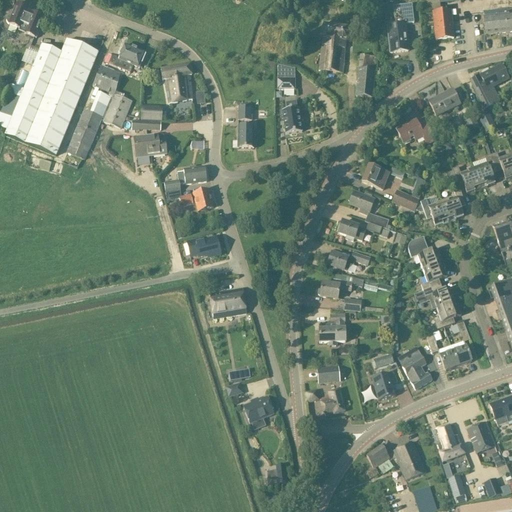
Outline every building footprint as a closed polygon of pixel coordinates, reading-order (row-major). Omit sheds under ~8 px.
[(418,0),(420,14),(433,13),(450,11),(449,3),(440,4),(439,0),(418,0)] [(11,15),(9,15),(8,16),(6,17),(6,18),(5,20),(5,22),(6,23),(7,24),(8,25),(19,30),(20,28),(26,30),(24,34),(36,39),(41,27),(39,27),(43,17),(33,13),(32,15),(27,13),(28,9),(18,4),(13,16),(11,15)] [(387,28),(390,54),(408,52),(405,25),(414,24),(412,5),(393,7),(395,27),(387,28)] [(511,10),(508,11),(508,15),(483,18),(485,36),(511,32),(511,10)] [(453,39),(450,11),(433,13),(435,41),(453,39)] [(323,38),(319,72),(342,75),(345,41),(346,41),(347,30),(323,27),(322,38),(323,38)] [(7,132),(5,136),(56,157),(98,54),(66,41),(61,54),(42,46),(40,50),(38,55),(29,52),(26,51),(22,62),(33,67),(24,90),(7,132)] [(108,66),(115,69),(134,76),(143,54),(125,47),(119,60),(112,57),(108,66)] [(355,98),(372,99),(375,72),(376,58),(359,56),(355,98)] [(190,66),(161,71),(162,82),(164,82),(168,106),(193,101),(189,78),(192,77),(190,66)] [(480,77),(470,82),(484,110),(494,105),(487,91),(508,80),(501,66),(480,77)] [(92,88),(99,91),(114,96),(114,95),(115,91),(120,75),(114,72),(103,68),(101,67),(92,88)] [(277,80),(277,91),(295,91),(295,80),(277,80)] [(429,103),(436,118),(460,106),(452,91),(429,103)] [(132,103),(123,99),(114,95),(114,96),(104,119),(103,123),(121,131),(132,103)] [(295,103),(286,104),(287,111),(282,112),(286,135),(302,133),(298,109),(296,110),(295,103)] [(238,108),(238,121),(251,122),(252,108),(251,108),(243,108),(238,108)] [(84,111),(66,154),(85,162),(103,119),(85,112),(84,111)] [(489,115),(484,118),(479,121),(486,134),(496,129),(489,115)] [(479,128),(474,117),(464,122),(470,133),(479,128)] [(425,122),(418,126),(416,122),(396,132),(403,146),(414,141),(415,142),(423,138),(427,145),(434,142),(425,122)] [(139,131),(146,132),(146,124),(132,124),(131,132),(139,133),(139,131)] [(146,124),(146,132),(161,133),(161,125),(146,124)] [(232,140),(231,149),(237,149),(253,150),(254,127),(238,127),(238,141),(232,140)] [(162,137),(147,138),(148,145),(150,145),(151,158),(166,157),(165,143),(163,143),(162,137)] [(136,160),(151,158),(150,145),(148,145),(147,138),(134,140),(136,160)] [(511,156),(499,161),(497,154),(491,157),(497,174),(503,173),(505,181),(511,178),(511,156)] [(487,165),(474,170),(481,191),(487,188),(487,187),(495,184),(492,176),(497,174),(491,157),(484,159),(487,165)] [(368,167),(361,183),(382,192),(389,175),(391,169),(370,161),(368,167)] [(164,184),(165,194),(180,192),(179,185),(185,185),(185,186),(206,183),(204,169),(183,172),(184,173),(178,174),(179,182),(164,184)] [(458,169),(452,171),(458,187),(463,185),(467,195),(474,192),(475,193),(481,191),(474,170),(460,175),(458,169)] [(455,198),(442,203),(449,224),(456,221),(455,220),(463,218),(460,210),(465,208),(459,190),(453,192),(455,198)] [(415,212),(418,205),(419,201),(396,191),(392,204),(415,213),(415,212)] [(180,192),(165,194),(167,203),(179,200),(181,209),(193,206),(194,209),(196,208),(197,213),(213,209),(208,192),(181,199),(180,192)] [(354,193),(349,206),(360,210),(359,214),(367,217),(365,224),(385,231),(389,222),(368,215),(373,203),(374,201),(370,200),(371,197),(364,194),(363,197),(354,193)] [(426,202),(418,205),(415,212),(420,214),(423,213),(426,222),(432,220),(435,228),(443,225),(443,226),(449,224),(442,203),(429,208),(426,202)] [(342,225),(339,224),(337,232),(339,232),(338,235),(346,237),(345,240),(353,243),(354,240),(362,243),(366,231),(358,228),(342,223),(342,225)] [(511,232),(509,224),(493,230),(501,254),(511,249),(511,232)] [(381,230),(379,237),(387,240),(389,233),(381,230)] [(397,235),(395,242),(403,245),(405,238),(397,235)] [(198,257),(199,260),(219,255),(216,239),(195,244),(195,242),(187,244),(190,259),(198,257)] [(422,271),(443,264),(440,257),(439,258),(437,250),(428,253),(423,239),(413,243),(412,244),(410,245),(410,246),(409,247),(408,248),(408,250),(408,251),(408,253),(411,261),(417,258),(422,271)] [(332,255),(328,267),(343,272),(348,273),(351,274),(354,267),(355,263),(368,267),(370,259),(353,253),(350,261),(347,260),(332,255)] [(421,288),(423,293),(441,287),(439,281),(447,278),(444,271),(445,270),(443,264),(422,271),(427,285),(421,288)] [(318,291),(318,295),(319,297),(320,297),(320,298),(338,301),(339,292),(351,293),(352,284),(340,282),(332,281),(331,286),(322,284),(321,290),(320,290),(318,291)] [(496,306),(511,300),(511,281),(490,290),(496,306)] [(418,295),(413,296),(416,304),(428,304),(429,303),(433,302),(436,310),(457,303),(454,296),(453,297),(451,289),(443,292),(441,287),(423,293),(418,295)] [(210,296),(214,320),(246,315),(242,291),(210,296)] [(511,300),(496,306),(502,322),(511,318),(511,300)] [(343,311),(360,313),(362,303),(344,301),(343,311)] [(441,324),(435,326),(437,332),(455,325),(453,320),(461,317),(458,309),(459,309),(457,303),(436,310),(441,324)] [(325,330),(319,331),(319,344),(329,344),(329,347),(336,347),(336,344),(345,343),(345,330),(344,317),(330,317),(330,324),(325,324),(325,330)] [(511,318),(502,322),(508,338),(511,336),(511,318)] [(456,326),(463,343),(463,344),(464,344),(470,342),(463,323),(456,326)] [(432,355),(438,353),(439,353),(438,352),(432,335),(425,337),(432,355)] [(451,347),(458,368),(471,363),(464,344),(463,344),(463,343),(451,347)] [(451,347),(438,352),(439,353),(438,353),(439,357),(445,373),(458,368),(451,347)] [(391,356),(382,359),(384,367),(393,364),(391,356)] [(401,368),(407,377),(415,391),(432,382),(427,374),(425,376),(420,369),(426,365),(421,356),(401,368)] [(226,373),(228,383),(249,379),(247,369),(226,373)] [(338,369),(317,371),(318,385),(339,382),(338,369)] [(379,402),(395,397),(392,385),(395,384),(392,375),(389,376),(389,374),(373,379),(379,402)] [(240,386),(226,390),(229,398),(242,394),(240,386)] [(334,414),(334,415),(344,412),(339,391),(329,394),(329,397),(320,400),(325,417),(334,414)] [(317,392),(306,394),(307,401),(318,399),(317,392)] [(511,398),(490,406),(496,422),(511,416),(511,398)] [(243,408),(250,425),(273,416),(267,399),(243,408)] [(476,455),(495,448),(485,424),(466,431),(476,455)] [(465,455),(462,447),(461,447),(453,426),(433,431),(437,444),(435,445),(436,450),(438,449),(439,454),(439,455),(442,463),(465,455)] [(406,482),(426,474),(413,444),(393,452),(406,482)] [(374,469),(390,460),(382,447),(366,456),(374,469)] [(497,454),(491,456),(497,468),(502,466),(497,454)] [(389,462),(378,468),(383,475),(393,469),(389,462)] [(441,466),(446,479),(452,476),(447,464),(441,466)] [(276,472),(267,473),(268,488),(287,486),(285,471),(276,472)] [(459,477),(448,480),(454,500),(465,496),(459,477)] [(495,480),(483,485),(489,500),(501,496),(495,480)] [(436,511),(432,497),(431,498),(428,488),(412,493),(418,511),(436,511)]
